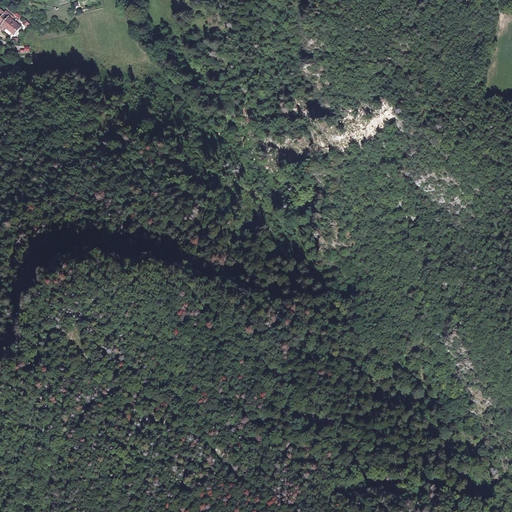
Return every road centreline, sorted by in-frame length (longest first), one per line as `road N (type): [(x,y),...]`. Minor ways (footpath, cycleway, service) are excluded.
road 1 (track): [(334,473),(245,443),(111,352),(72,346)]
road 2 (track): [(135,406),(209,449),(268,511)]
road 3 (track): [(135,406),(150,446),(203,511)]
